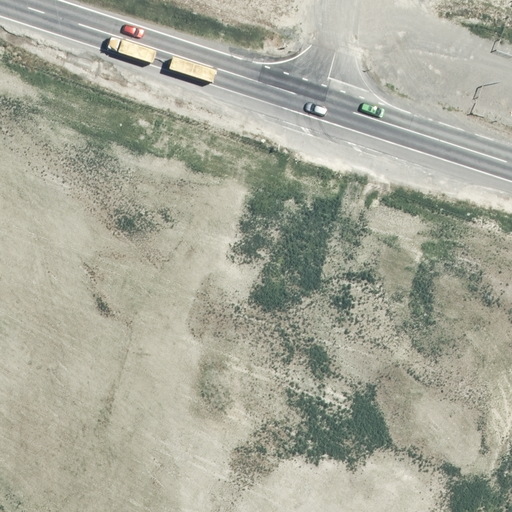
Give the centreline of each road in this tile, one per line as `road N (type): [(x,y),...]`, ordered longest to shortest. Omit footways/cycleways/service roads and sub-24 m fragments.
road 1 (trunk): [(15,0),(321,99)]
road 2 (trunk): [(321,99),(511,161)]
